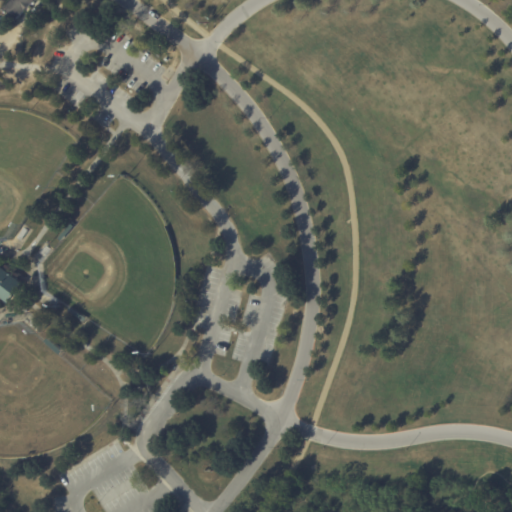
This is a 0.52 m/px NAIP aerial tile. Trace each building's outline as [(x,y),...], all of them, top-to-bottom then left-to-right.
[(9,0),(33,0),(16,17),(4,5),(9,0)] [(33,217),(29,215),(40,198),(44,201),(33,217)] [(75,226),(62,241),(58,238),(71,223),(75,226)] [(0,294),(0,262),(5,266),(10,260),(21,268),(16,274),(27,283),(11,303),(0,294)] [(83,321),(67,310),(69,307),(86,317),(83,321)] [(63,350),(60,353),(46,340),(49,337),(63,350)]
